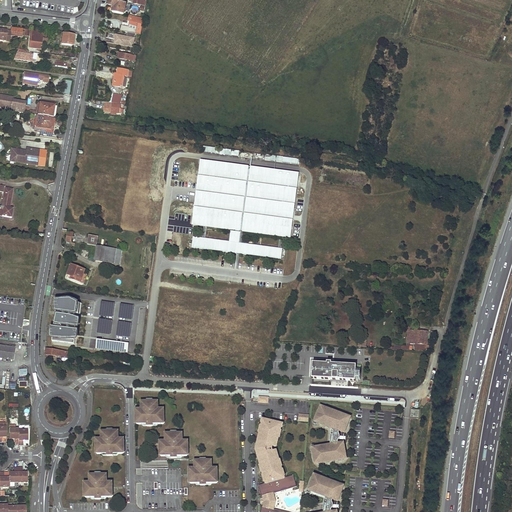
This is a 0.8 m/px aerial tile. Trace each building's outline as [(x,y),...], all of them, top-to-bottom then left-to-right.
[(125,14),(127,3),(123,2),(114,0),(113,1),(113,4),(112,8),(113,8),(113,12),(125,14)] [(144,19),(130,15),(129,19),(131,20),(130,23),(137,25),(135,33),(136,33),(141,34),(143,26),(142,26),(142,23),(143,24),(144,19)] [(137,25),(130,23),(129,27),(128,32),(135,33),(137,25)] [(22,37),(23,29),(11,28),(11,36),(22,37)] [(43,32),(32,31),(30,48),(41,49),(42,43),(42,39),(43,32)] [(135,33),(128,32),(127,36),(127,38),(124,38),(124,36),(117,35),(117,39),(116,43),(134,47),(136,33),(135,33)] [(61,44),(72,45),(74,34),(63,33),(61,44)] [(18,51),(14,60),(36,63),(37,54),(18,51)] [(131,77),(133,71),(118,68),(117,74),(115,73),(115,76),(113,85),(123,87),(123,86),(126,86),(128,78),(124,77),(125,75),(131,77)] [(22,82),(28,83),(37,85),(38,79),(43,80),(43,82),(48,83),(49,76),(24,72),(22,82)] [(122,100),(122,95),(114,94),(112,102),(121,104),(121,102),(122,100)] [(0,96),(0,107),(11,110),(11,112),(23,114),(25,106),(25,103),(12,101),(10,98),(0,96)] [(121,108),(121,104),(112,102),(105,101),(105,106),(106,106),(105,111),(111,112),(111,111),(116,112),(120,113),(121,108)] [(40,104),(38,103),(37,112),(29,110),(29,107),(25,106),(23,114),(33,115),(38,116),(40,104)] [(38,116),(52,118),(54,106),(40,104),(38,116)] [(38,116),(36,128),(50,130),(52,118),(38,116)] [(22,151),(12,149),(11,155),(15,155),(14,162),(38,166),(40,150),(27,148),(27,151),(26,153),(22,153),(22,151)] [(283,157),(239,152),(239,158),(282,163),(283,157)] [(300,160),(283,157),(282,163),(299,166),(300,160)] [(298,175),(201,162),(193,224),(204,226),(207,226),(240,231),(243,231),(280,236),(283,236),(290,237),(298,175)] [(13,209),(10,208),(13,189),(5,188),(5,187),(0,185),(0,191),(4,192),(1,209),(0,208),(0,216),(12,218),(13,209)] [(97,236),(67,232),(66,241),(96,245),(97,236)] [(202,238),(193,237),(191,248),(237,254),(240,254),(281,260),(283,249),(282,249),(279,249),(241,244),(238,243),(239,234),(231,232),(230,242),(205,239),(202,238)] [(104,247),(97,246),(94,261),(102,262),(104,247)] [(116,249),(104,247),(102,262),(114,264),(114,263),(116,249)] [(82,269),(71,265),(67,275),(73,278),(72,279),(78,282),(82,269)] [(82,304),(59,301),(56,318),(55,318),(52,341),(74,344),(77,321),(75,320),(75,314),(80,315),(82,304)] [(427,331),(410,330),(409,344),(414,344),(426,345),(427,331)] [(97,340),(95,349),(127,353),(128,344),(97,340)] [(0,358),(13,360),(15,348),(0,345),(0,358)] [(69,357),(70,352),(46,349),(45,354),(60,357),(60,356),(69,357)] [(314,364),(313,380),(336,381),(357,382),(358,366),(333,365),(333,363),(331,363),(328,363),(328,365),(314,364)] [(136,423),(137,424),(147,424),(147,426),(153,426),(153,424),(163,424),(165,422),(165,416),(163,416),(163,413),(164,413),(164,410),(163,409),(159,409),(159,403),(157,401),(142,401),(141,403),(141,409),(137,409),(135,411),(135,414),(137,413),(137,417),(135,417),(136,423)] [(325,409),(321,411),(318,419),(320,424),(334,429),(333,432),(332,442),(332,446),(317,448),(315,452),(316,461),(320,464),(344,460),(347,456),(345,447),(341,444),(339,445),(338,441),(340,439),(340,437),(339,434),(340,431),(343,432),(347,430),(350,421),(348,417),(325,409)] [(412,409),(411,417),(419,418),(420,410),(412,409)] [(268,484),(261,486),(264,497),(266,496),(267,499),(267,504),(266,507),(263,507),(261,511),(284,511),(273,509),(275,504),(275,500),(273,494),(297,487),(294,476),(285,478),(278,455),(276,456),(275,452),(274,452),(273,449),(274,446),(276,446),(277,443),(279,443),(283,427),(282,427),(283,424),(266,420),(265,423),(261,439),(263,439),(262,443),(260,442),(259,447),(261,447),(261,452),(259,453),(260,457),(262,456),(263,460),(261,460),(268,484)] [(15,429),(15,425),(9,425),(9,429),(9,439),(14,439),(14,444),(19,444),(19,430),(18,429),(15,429)] [(28,440),(28,430),(19,430),(19,444),(19,445),(23,445),(23,441),(28,440)] [(95,452),(97,454),(107,454),(107,456),(113,456),(113,454),(123,454),(125,452),(125,446),(123,446),(123,442),(125,442),(125,440),(123,438),(119,438),(119,433),(117,431),(103,431),(101,433),(101,439),(97,439),(95,440),(95,443),(97,443),(97,446),(95,446),(95,452)] [(159,455),(161,456),(171,456),(171,458),(177,458),(177,456),(187,456),(189,454),(189,448),(187,448),(187,444),(189,445),(189,442),(187,441),(183,441),(183,435),(181,433),(167,433),(165,435),(165,441),(161,441),(159,443),(159,445),(161,445),(161,448),(159,448),(159,455)] [(189,482),(191,483),(200,483),(200,485),(207,485),(207,483),(216,483),(218,482),(218,470),(216,468),(212,468),(212,462),(210,460),(196,461),(194,462),(194,468),(190,468),(189,470),(189,472),(190,472),(191,476),(189,476),(189,482)] [(14,468),(14,473),(9,473),(9,477),(9,483),(18,483),(18,468),(14,468)] [(27,473),(22,473),(22,468),(18,468),(18,483),(27,482),(27,473)] [(9,477),(4,477),(4,473),(3,473),(0,472),(0,487),(9,487),(9,483),(9,477)] [(84,496),(86,498),(95,497),(95,499),(102,499),(102,497),(111,497),(113,496),(113,489),(111,489),(111,486),(113,486),(113,484),(111,482),(107,482),(107,476),(106,475),(91,475),(89,476),(89,482),(85,482),(84,484),(84,486),(86,486),(86,490),(84,490),(84,496)] [(340,498),(343,490),(341,486),(319,477),(314,479),(311,488),(313,492),(327,497),(326,501),(325,511),(331,511),(332,510),(333,508),(333,505),(332,503),(334,499),(336,500),(340,498)]
